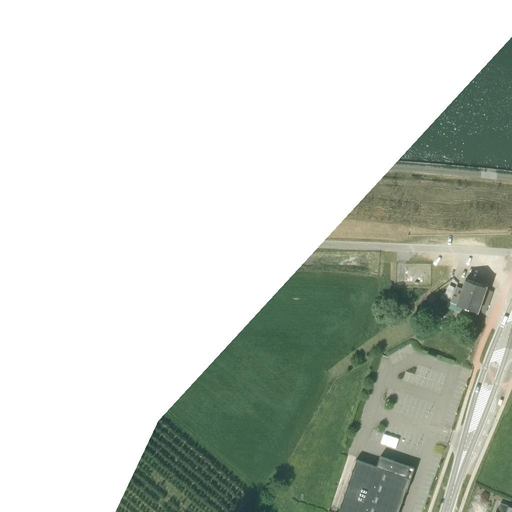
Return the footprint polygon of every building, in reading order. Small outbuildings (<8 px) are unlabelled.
[(483,285),(465,278),(461,289),(456,287),(448,308),(460,312),(462,306),(485,314),(492,292),(485,289),(483,285)] [(433,324),(430,319),(420,324),(423,330),(433,324)] [(411,326),(415,334),(423,330),(420,324),(418,322),(411,326)] [(382,441),(397,446),(400,437),(385,432),(382,441)] [(376,467),(356,460),(338,511),(398,511),(406,491),(414,468),(380,456),(376,467)] [(511,511),(511,507),(500,503),(496,511),(494,511),(492,511),(491,511),(511,511)]
